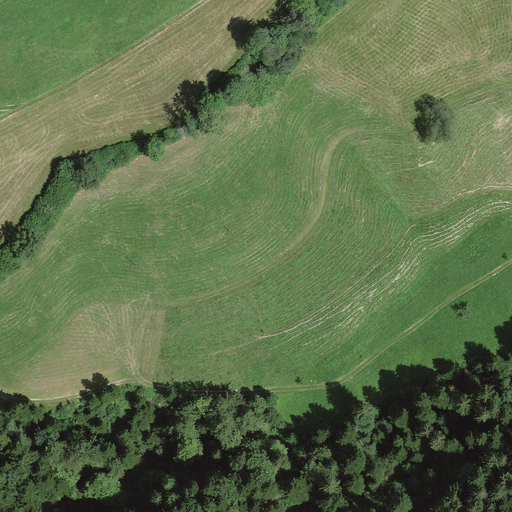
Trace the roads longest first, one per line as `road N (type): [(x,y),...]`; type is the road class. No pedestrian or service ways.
road 1 (track): [(0,396),(65,400),(133,381),(231,393),(337,384),(511,262)]
road 2 (track): [(177,301),(242,283),(297,246),(324,213),(345,139),(416,127),(472,95),(511,84)]
